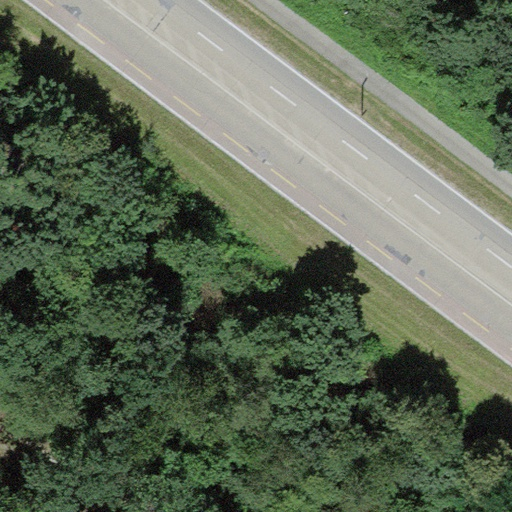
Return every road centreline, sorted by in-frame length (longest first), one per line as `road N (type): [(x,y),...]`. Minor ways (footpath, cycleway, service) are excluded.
road 1 (primary): [(65,0),(511,336)]
road 2 (primary): [(511,265),(157,0)]
